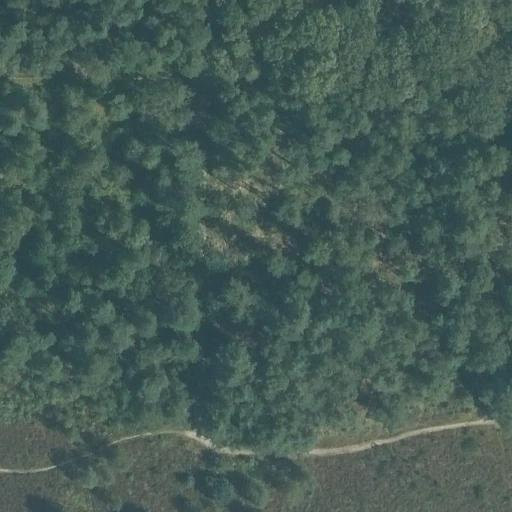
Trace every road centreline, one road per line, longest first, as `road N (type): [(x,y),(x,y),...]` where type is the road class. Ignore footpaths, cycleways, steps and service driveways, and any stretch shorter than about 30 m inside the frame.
road 1 (track): [(205,75),(203,432),(223,447),(248,451),(358,449),(511,418)]
road 2 (track): [(0,73),(205,75)]
